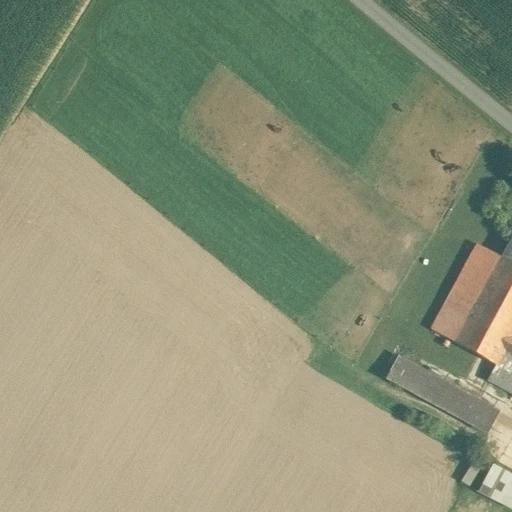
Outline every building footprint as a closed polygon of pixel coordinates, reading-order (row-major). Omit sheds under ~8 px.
[(511,237),(501,258),(511,263),(511,237)] [(499,256),(478,245),(431,330),(452,341),(499,256)] [(499,256),(452,341),(496,365),(496,366),(511,335),(511,263),(501,258),(499,256)] [(511,335),(496,366),(496,365),(487,381),(511,394),(511,335)] [(499,412),(397,356),(385,378),(487,434),(499,412)] [(511,471),(492,462),(476,490),(511,507),(511,471)]
